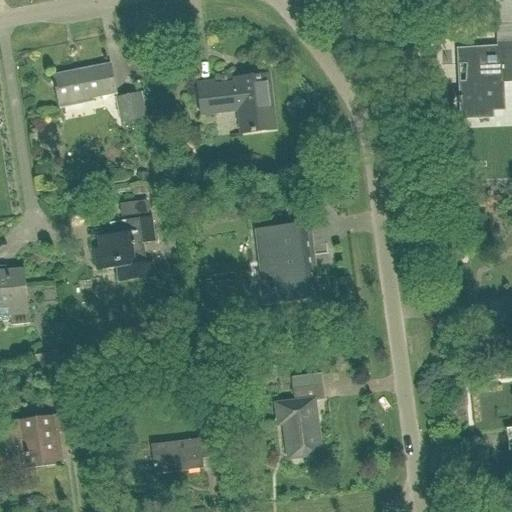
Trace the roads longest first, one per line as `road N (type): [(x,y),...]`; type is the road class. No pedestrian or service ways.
road 1 (residential): [(417,474),(370,144),(353,100),(280,0)]
road 2 (residential): [(37,232),(0,19)]
